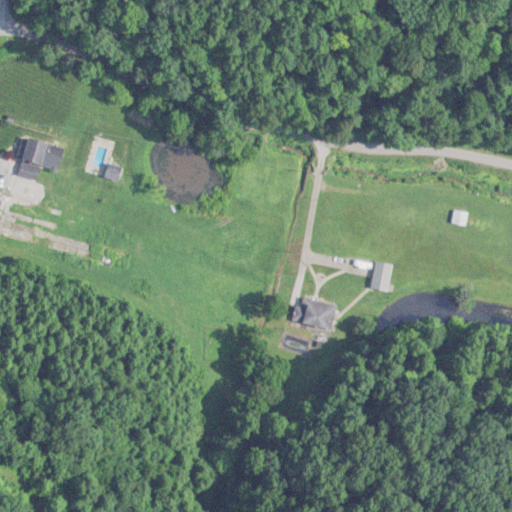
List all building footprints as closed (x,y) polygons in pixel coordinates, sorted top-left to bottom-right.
[(14,195),(40,201),(44,184),(37,183),(40,168),(57,172),(59,162),(44,158),(48,144),(27,139),(14,195)] [(118,181),(121,168),(110,165),(107,179),(118,181)] [(467,213),(454,211),(452,224),(465,226),(467,213)] [(392,265),(375,263),(372,289),(390,291),(392,265)] [(332,304),(298,297),(293,322),(327,329),(332,304)]
